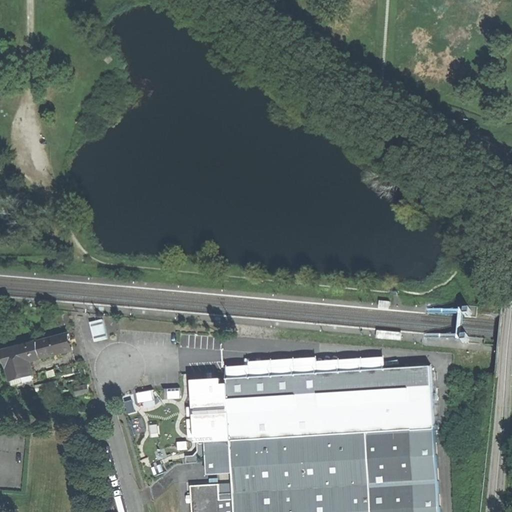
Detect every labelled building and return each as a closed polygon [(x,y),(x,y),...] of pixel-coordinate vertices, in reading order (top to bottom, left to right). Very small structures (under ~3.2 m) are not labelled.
[(403,339),(404,339),(404,332),(379,329),(379,337),(403,339)] [(66,334),(36,342),(40,358),(71,350),(66,334)] [(36,342),(12,349),(17,364),(23,363),(28,361),(40,358),(36,342)] [(12,349),(2,351),(9,380),(26,376),(23,363),(17,364),(12,349)] [(23,363),(26,376),(31,375),(28,361),(23,363)] [(440,511),(431,368),(194,380),(197,412),(199,444),(207,444),(236,442),(237,479),(238,488),(238,511),(440,511)] [(86,385),(73,388),(74,395),(87,392),(86,385)] [(236,442),(207,444),(208,463),(210,479),(237,479),(236,442)] [(223,511),(222,488),(193,489),(193,511),(223,511)] [(238,511),(238,488),(222,488),(223,511),(238,511)]
